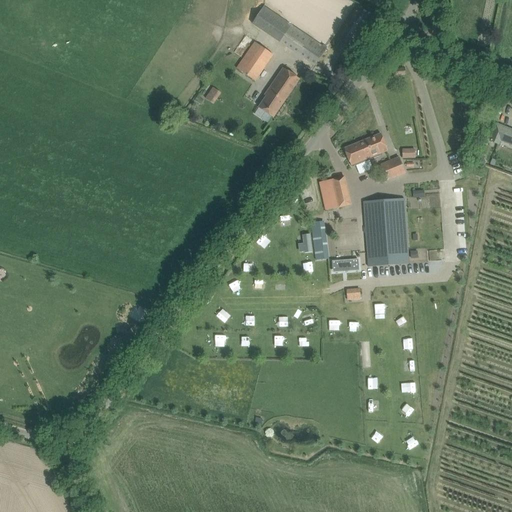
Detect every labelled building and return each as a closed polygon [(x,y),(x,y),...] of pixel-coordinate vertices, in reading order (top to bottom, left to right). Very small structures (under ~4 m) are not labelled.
[(326,49),(292,26),(265,7),(253,24),(280,42),(315,66),(326,49)] [(254,41),(236,67),(255,80),(273,54),(254,41)] [(405,68),(393,69),(394,76),(406,75),(405,68)] [(260,108),(265,112),(273,117),(299,79),(284,69),(268,91),(271,92),(260,108)] [(212,86),(205,97),(213,103),(221,92),(212,86)] [(511,130),(507,129),(507,128),(507,129),(505,128),(504,127),(504,128),(497,125),(497,124),(495,129),(490,127),(487,136),(489,137),(488,140),(499,144),(500,139),(511,143),(511,130)] [(365,140),(368,147),(364,148),(369,160),(380,156),(379,154),(388,151),(385,143),(381,134),(365,140)] [(352,167),(361,163),(369,160),(364,148),(368,147),(365,140),(345,149),(352,167)] [(415,156),(414,148),(401,148),(401,156),(415,156)] [(400,158),(390,161),(396,176),(406,172),(400,158)] [(390,161),(381,165),(387,180),(396,176),(390,161)] [(326,209),(336,207),(351,204),(347,186),(344,177),(320,182),(326,209)] [(409,264),(404,199),(364,202),(369,267),(409,264)] [(325,220),(311,221),(318,280),(331,279),(325,220)] [(303,235),(305,253),(313,252),(310,234),(303,235)] [(332,261),(333,269),(359,267),(358,259),(332,261)] [(254,271),(254,261),(243,262),(243,271),(254,271)] [(253,288),(263,289),(263,279),(254,278),(253,288)] [(275,278),(274,288),(284,289),(284,279),(275,278)] [(233,293),(240,288),(236,281),(229,285),(233,293)] [(345,289),(346,301),(360,299),(359,287),(345,289)] [(374,313),(385,313),(384,303),(374,303),(374,313)] [(402,312),(394,316),(400,326),(407,322),(402,312)] [(312,313),(302,315),(304,326),(314,323),(312,313)] [(244,316),(244,325),(254,325),(254,316),(244,316)] [(289,326),(289,317),(278,317),(278,325),(289,326)] [(330,330),(338,330),(338,320),(330,320),(330,330)] [(273,336),(273,346),(283,346),(283,336),(273,336)] [(403,348),(413,347),(412,338),(402,339),(403,348)] [(414,357),(404,358),(404,371),(414,371),(414,357)] [(415,381),(405,382),(406,393),(417,392),(415,381)] [(377,411),(378,400),(367,400),(367,411),(377,411)] [(406,405),(401,411),(409,417),(414,410),(406,405)] [(371,438),(375,442),(381,436),(377,432),(371,438)] [(412,435),(404,440),(409,448),(417,443),(412,435)]
